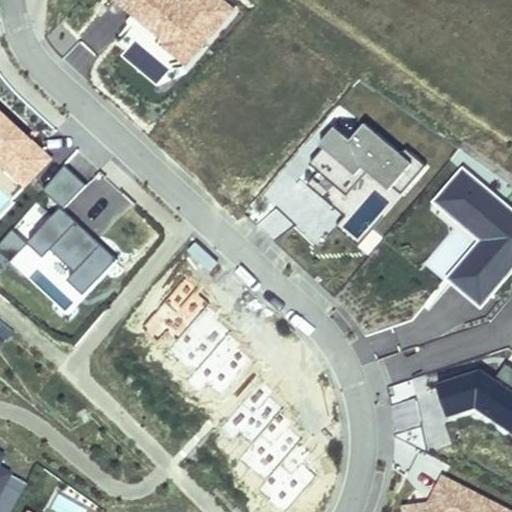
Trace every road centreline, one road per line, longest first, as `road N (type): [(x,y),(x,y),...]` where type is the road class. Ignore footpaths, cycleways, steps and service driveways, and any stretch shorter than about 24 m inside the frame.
road 1 (residential): [(354,383),(317,323),(34,60),(15,28)]
road 2 (residential): [(354,383),(494,335)]
road 3 (residential): [(348,511),(361,465),(354,383)]
